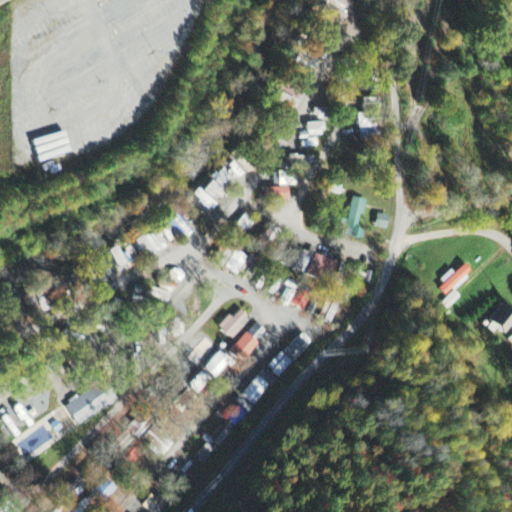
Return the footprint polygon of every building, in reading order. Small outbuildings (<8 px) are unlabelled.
[(341,27),(346,13),(348,14),(352,2),(346,0),(317,0),(317,1),(324,3),(319,19),(341,27)] [(293,83),(306,89),(309,81),(296,76),(293,83)] [(276,107),(293,112),(298,94),(282,89),(276,107)] [(323,137),(322,123),(305,124),(306,138),(323,137)] [(203,192),(215,203),(233,182),(219,170),(210,179),(212,181),(203,192)] [(288,201),(287,188),(274,189),(275,202),(288,201)] [(216,203),(195,191),(191,197),(212,210),(216,203)] [(364,232),(358,230),(365,202),(352,198),(343,236),(362,241),(364,232)] [(233,227),(242,237),(254,225),(245,216),(233,227)] [(152,255),(163,251),(157,233),(145,237),(152,255)] [(311,256),(290,245),(280,263),(301,274),(311,256)] [(223,269),(236,276),(239,271),(244,274),(252,261),(235,250),(223,269)] [(340,281),(342,263),(311,258),(308,275),(340,281)] [(444,298),(471,274),(464,266),(453,275),(451,272),(434,287),(444,298)] [(361,273),(361,269),(353,268),(350,286),(369,289),(371,275),(361,273)] [(440,305),(446,312),(459,299),(453,292),(440,305)] [(10,298),(13,326),(26,325),(25,315),(35,314),(33,295),(10,298)] [(500,338),(511,323),(511,313),(501,304),(484,325),(500,338)] [(231,341),(243,329),(239,325),(246,318),(239,311),(232,319),(228,316),(217,328),(231,341)] [(265,333),(256,325),(247,334),(256,342),(265,333)] [(258,344),(244,333),(230,352),(243,363),(258,344)] [(295,363),(312,344),(301,334),(284,353),(295,363)] [(186,359),(198,370),(217,350),(206,338),(186,359)] [(267,369),(280,379),(293,363),(281,352),(267,369)] [(229,363),(220,353),(203,368),(213,379),(229,363)] [(254,409),(278,380),(264,369),(241,397),(254,409)] [(204,388),(210,380),(201,373),(191,385),(196,389),(200,385),(204,388)] [(102,378),(64,404),(77,424),(116,399),(102,378)] [(235,428),(247,416),(238,408),(227,420),(235,428)] [(136,440),(149,426),(138,417),(125,430),(136,440)] [(55,419),(50,423),(55,430),(60,426),(55,419)] [(216,453),(207,445),(195,458),(204,466),(216,453)] [(179,474),(190,484),(203,470),(193,460),(179,474)] [(99,500),(115,495),(110,481),(94,486),(99,500)] [(60,498),(69,506),(82,492),(73,484),(60,498)] [(161,511),(161,498),(146,498),(146,511),(161,511)]
